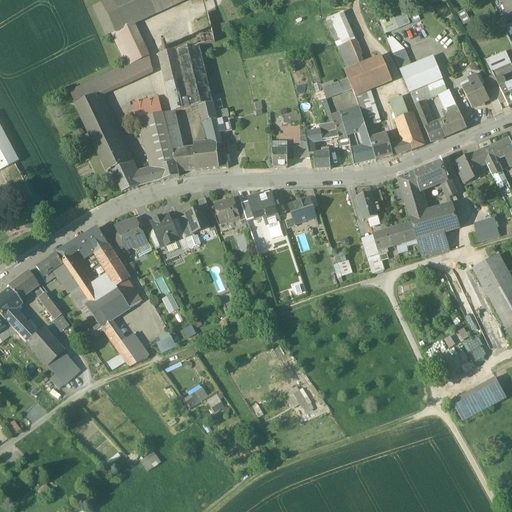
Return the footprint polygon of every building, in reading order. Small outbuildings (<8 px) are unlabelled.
[(155,0),(109,0),(101,4),(115,33),(134,24),(161,12),(155,0)] [(155,0),(161,12),(183,2),(185,0),(155,0)] [(511,0),(499,0),(501,6),(503,5),(506,15),(505,15),(506,16),(511,14),(511,0)] [(463,22),(470,19),(465,10),(459,13),(463,22)] [(344,12),(325,20),(337,49),(338,48),(351,43),(356,41),(344,12)] [(408,13),(395,17),(398,28),(412,24),(408,13)] [(392,17),(382,21),(387,34),(397,30),(392,17)] [(115,33),(110,35),(124,67),(149,55),(134,24),(115,33)] [(404,50),(392,38),(387,40),(400,71),(411,66),(404,50)] [(360,66),(351,43),(338,48),(348,71),(360,66)] [(193,47),(159,55),(172,113),(199,107),(212,104),(211,98),(199,47),(198,46),(193,47)] [(504,53),(486,62),(492,73),(511,65),(508,61),(504,53)] [(124,67),(70,93),(77,107),(96,98),(152,70),(149,55),(124,67)] [(411,66),(400,71),(409,94),(410,94),(427,87),(443,80),(433,57),(411,66)] [(348,71),(345,72),(348,79),(353,91),(355,96),(370,90),(391,81),(381,58),(360,66),(348,71)] [(511,68),(511,65),(492,73),(493,76),(495,80),(503,77),(511,72),(511,68)] [(483,88),(477,76),(468,81),(460,85),(472,109),(489,101),(483,88)] [(493,76),(487,79),(490,85),(491,86),(497,83),(495,80),(493,76)] [(503,77),(495,80),(497,83),(500,89),(507,86),(503,77)] [(348,79),(322,89),(326,101),(353,91),(348,79)] [(443,80),(427,87),(432,99),(440,96),(448,93),(443,80)] [(500,89),(497,83),(491,86),(495,95),(500,104),(506,101),(500,89)] [(511,84),(507,86),(500,89),(506,101),(509,107),(511,106),(511,84)] [(490,85),(483,88),(488,99),(495,95),(491,86),(490,85)] [(427,87),(410,94),(415,106),(423,103),(432,99),(427,87)] [(355,96),(361,113),(361,114),(364,123),(366,128),(381,123),(370,90),(355,96)] [(450,92),(448,93),(440,96),(450,119),(460,115),(450,92)] [(225,119),(219,96),(211,98),(212,104),(216,121),(225,119)] [(119,147),(96,98),(77,107),(100,156),(119,147)] [(402,99),(400,98),(389,102),(396,120),(408,116),(402,99)] [(160,100),(147,103),(148,108),(158,106),(160,115),(163,114),(160,100)] [(158,106),(148,108),(147,103),(143,104),(147,118),(160,115),(158,106)] [(432,126),(423,103),(415,106),(425,129),(432,126)] [(143,104),(133,106),(137,121),(138,121),(138,120),(147,118),(143,104)] [(212,146),(194,148),(194,154),(187,155),(189,172),(219,169),(228,169),(229,168),(224,144),(223,142),(221,142),(219,134),(232,131),(229,118),(225,119),(216,121),(212,104),(199,107),(203,123),(207,123),(212,146)] [(172,113),(164,115),(168,130),(173,150),(184,149),(174,113),(172,113)] [(160,115),(147,118),(151,134),(168,130),(164,115),(163,114),(160,115)] [(361,114),(334,121),(335,124),(338,138),(340,141),(349,139),(354,135),(352,126),(364,123),(361,114)] [(424,146),(411,115),(408,116),(396,120),(404,143),(399,144),(402,154),(424,146)] [(450,119),(432,126),(438,140),(466,129),(460,115),(450,119)] [(147,118),(138,120),(138,121),(142,136),(151,134),(147,118)] [(151,134),(142,136),(138,121),(137,121),(149,172),(151,171),(159,169),(151,134)] [(364,123),(352,126),(354,135),(361,133),(367,131),(366,128),(364,123)] [(335,124),(319,127),(320,132),(323,142),(338,138),(335,124)] [(432,126),(425,129),(430,141),(430,142),(431,142),(432,143),(438,140),(432,126)] [(0,171),(0,172),(14,164),(17,163),(0,130),(0,171)] [(168,130),(151,134),(159,169),(151,171),(155,183),(179,176),(178,173),(173,150),(168,130)] [(367,131),(361,133),(365,145),(371,143),(370,139),(367,131)] [(320,132),(305,135),(307,145),(323,142),(320,132)] [(387,135),(370,139),(371,143),(371,146),(375,161),(402,154),(399,144),(390,147),(387,135)] [(349,139),(340,141),(341,148),(350,146),(349,139)] [(511,145),(509,139),(493,147),(492,147),(497,159),(510,153),(511,152),(511,145)] [(287,143),(272,144),(273,168),(274,168),(274,169),(287,168),(287,143)] [(300,147),(293,147),(294,159),(310,159),(309,155),(307,148),(306,143),(300,143),(300,147)] [(371,146),(358,149),(350,151),(354,166),(375,161),(371,146)] [(119,147),(100,156),(111,178),(114,176),(112,171),(110,167),(125,159),(119,147)] [(491,148),(490,147),(480,152),(486,164),(496,160),(497,159),(492,147),(491,148)] [(184,149),(173,150),(178,173),(189,172),(187,155),(187,149),(184,149)] [(314,154),(314,155),(315,170),(330,170),(329,150),(324,150),(324,154),(314,154)] [(480,152),(455,164),(464,183),(484,173),(481,167),(486,165),(486,164),(480,152)] [(125,159),(110,167),(112,171),(128,165),(125,159)] [(498,164),(496,160),(486,164),(486,165),(497,187),(507,182),(499,164),(498,164)] [(440,162),(422,170),(429,188),(442,183),(448,180),(447,180),(440,162)] [(14,164),(0,172),(9,189),(14,199),(28,191),(28,192),(14,164)] [(128,165),(112,171),(114,176),(123,193),(139,188),(146,185),(141,174),(133,176),(128,165)] [(422,170),(398,179),(401,189),(405,203),(410,219),(427,214),(420,192),(429,188),(422,170)] [(149,172),(141,174),(146,185),(155,183),(151,171),(149,172)] [(457,196),(449,179),(447,180),(448,180),(442,183),(449,199),(457,196)] [(401,189),(395,191),(399,205),(405,203),(401,189)] [(28,191),(14,199),(19,208),(33,201),(28,192),(28,191)] [(371,194),(356,198),(363,221),(368,220),(370,228),(380,225),(376,212),(379,211),(377,204),(374,205),(371,194)] [(267,226),(279,222),(277,219),(274,207),(270,196),(262,199),(261,196),(249,200),(250,202),(256,219),(256,220),(265,218),(267,226)] [(230,200),(223,202),(224,204),(214,207),(220,224),(239,218),(236,208),(234,200),(230,202),(230,200)] [(310,200),(289,206),(292,214),(295,225),(296,224),(316,218),(310,200)] [(247,221),(256,219),(250,202),(241,205),(242,206),(246,220),(247,221)] [(242,206),(236,208),(239,218),(240,222),(246,220),(242,206)] [(279,206),(274,207),(277,219),(283,217),(279,206)] [(427,214),(410,219),(412,225),(417,242),(443,234),(460,229),(453,206),(427,214)] [(201,208),(185,214),(188,221),(193,234),(194,234),(209,229),(201,208)] [(292,214),(283,217),(287,230),(297,227),(296,224),(295,225),(292,214)] [(173,227),(169,216),(163,219),(162,217),(161,217),(161,218),(155,220),(154,220),(153,220),(154,222),(150,224),(153,231),(154,231),(156,234),(161,246),(162,248),(165,246),(166,248),(176,243),(175,242),(178,241),(179,240),(173,227)] [(135,221),(128,225),(128,224),(127,227),(124,228),(122,227),(121,228),(117,230),(118,231),(126,248),(127,250),(132,247),(133,249),(135,249),(140,247),(141,245),(141,243),(145,241),(135,221)] [(188,221),(179,224),(186,241),(195,238),(194,234),(193,234),(188,221)] [(494,221),(474,227),(476,234),(470,236),(470,237),(471,236),(473,245),(499,238),(494,221)] [(279,222),(267,226),(269,231),(280,228),(279,222)] [(186,241),(179,224),(173,227),(179,240),(178,241),(180,245),(186,242),(186,241)] [(412,225),(391,230),(396,247),(417,242),(412,225)] [(96,228),(73,243),(80,253),(85,261),(94,254),(107,245),(96,228)] [(391,230),(373,235),(379,255),(381,261),(388,259),(386,250),(396,247),(391,230)] [(118,231),(112,235),(121,250),(126,248),(118,231)] [(156,234),(149,236),(155,249),(161,246),(156,234)] [(443,234),(417,242),(422,260),(449,252),(443,234)] [(195,238),(186,241),(186,242),(189,249),(192,250),(199,247),(201,245),(198,237),(195,238)] [(99,299),(72,258),(80,253),(73,243),(57,254),(63,263),(73,279),(79,288),(90,305),(99,299)] [(121,266),(107,245),(94,254),(107,274),(97,281),(106,294),(116,288),(130,309),(141,302),(127,282),(129,281),(120,267),(121,266)] [(57,254),(41,265),(41,264),(36,268),(42,277),(63,263),(57,254)] [(344,254),(335,256),(337,264),(346,261),(344,254)] [(381,261),(379,255),(370,258),(375,275),(384,272),(381,261)] [(511,279),(499,256),(473,270),(506,331),(511,328),(511,279)] [(73,279),(63,263),(42,277),(46,284),(56,277),(58,275),(64,285),(73,279)] [(26,272),(7,288),(8,289),(18,301),(22,297),(37,284),(26,272)] [(464,294),(455,275),(447,279),(455,298),(464,294)] [(73,279),(64,285),(70,294),(79,288),(73,279)] [(79,288),(70,294),(81,310),(87,307),(90,305),(79,288)] [(90,305),(87,307),(96,320),(101,328),(111,321),(130,309),(116,288),(106,294),(99,299),(90,305)] [(8,289),(0,295),(0,314),(4,319),(14,310),(21,304),(18,301),(8,289)] [(61,316),(45,295),(39,300),(54,321),(61,316)] [(176,301),(170,304),(173,313),(179,311),(176,301)] [(96,320),(87,307),(81,310),(90,324),(96,320)] [(25,324),(14,310),(4,319),(16,332),(25,324)] [(68,326),(61,316),(54,321),(52,322),(60,332),(68,326)] [(16,332),(4,319),(0,322),(0,325),(3,329),(10,337),(16,332)] [(504,343),(495,320),(481,326),(490,349),(504,343)] [(124,340),(111,321),(101,328),(114,347),(124,340)] [(35,335),(25,324),(16,332),(25,344),(35,335)] [(72,327),(64,333),(67,337),(75,332),(72,327)] [(188,339),(196,334),(192,327),(184,331),(188,339)] [(444,340),(449,349),(470,337),(466,328),(444,340)] [(35,335),(25,344),(46,368),(64,353),(43,329),(35,335)] [(153,332),(159,344),(173,337),(171,333),(162,337),(158,330),(153,332)] [(148,358),(133,335),(124,340),(114,347),(129,370),(148,358)] [(162,353),(178,348),(175,338),(159,343),(162,353)] [(64,353),(46,368),(54,378),(62,387),(80,372),(64,353)] [(180,363),(166,370),(168,374),(182,367),(180,363)] [(62,387),(54,378),(50,381),(58,391),(62,387)] [(495,379),(451,403),(463,424),(507,399),(495,379)] [(301,385),(285,395),(288,399),(286,400),(293,410),(300,405),(306,415),(315,408),(301,385)] [(188,394),(190,397),(201,390),(199,387),(188,394)] [(190,397),(185,401),(190,409),(208,398),(202,389),(201,390),(190,397)] [(319,395),(313,399),(318,407),(324,403),(319,395)] [(217,396),(207,402),(212,411),(222,404),(217,396)] [(324,403),(318,407),(323,415),(329,412),(324,403)] [(222,404),(212,411),(215,415),(225,408),(222,404)] [(257,406),(253,409),(258,419),(263,416),(257,406)] [(313,411),(306,415),(309,420),(316,417),(313,411)] [(14,422),(4,428),(11,438),(20,431),(14,422)] [(127,424),(123,427),(124,432),(126,434),(131,435),(134,432),(134,427),(131,424),(127,424)] [(135,452),(128,458),(133,463),(140,457),(135,452)] [(154,454),(141,463),(148,473),(161,464),(154,454)] [(126,458),(122,461),(128,469),(132,465),(126,458)]
